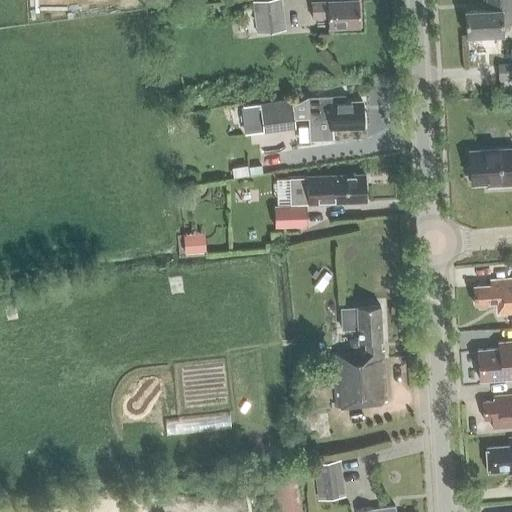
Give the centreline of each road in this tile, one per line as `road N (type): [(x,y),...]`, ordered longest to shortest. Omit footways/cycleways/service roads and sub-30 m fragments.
road 1 (tertiary): [(444,511),(428,243)]
road 2 (tertiary): [(428,243),(416,0)]
